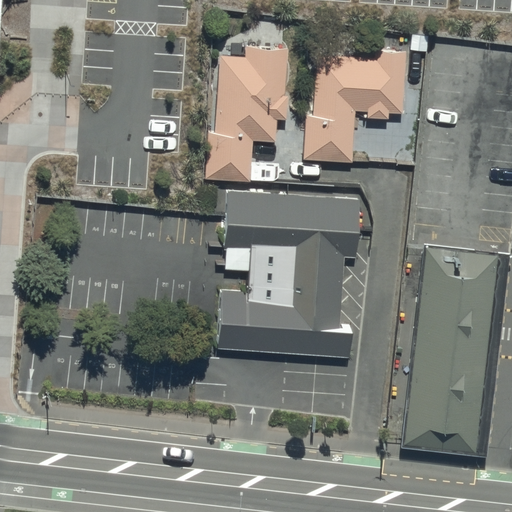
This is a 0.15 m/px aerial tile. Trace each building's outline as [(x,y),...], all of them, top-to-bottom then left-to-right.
[(244,49),(219,47),(215,122),(207,122),(204,170),(249,173),(251,132),(276,133),(278,110),(288,111),(289,88),(285,87),(288,39),(244,36),(244,49)] [(312,104),(304,104),(301,151),(353,155),(357,103),(367,104),(366,109),(386,111),(386,105),(402,106),(407,42),(375,39),(374,48),(317,44),(312,104)] [(356,194),(231,183),(223,270),(250,272),(248,294),(223,292),(219,344),(342,355),(356,194)] [(506,247),(422,238),(415,299),(399,439),(483,448),(498,308),(506,247)] [(278,387),(276,406),(317,410),(319,391),(278,387)]
